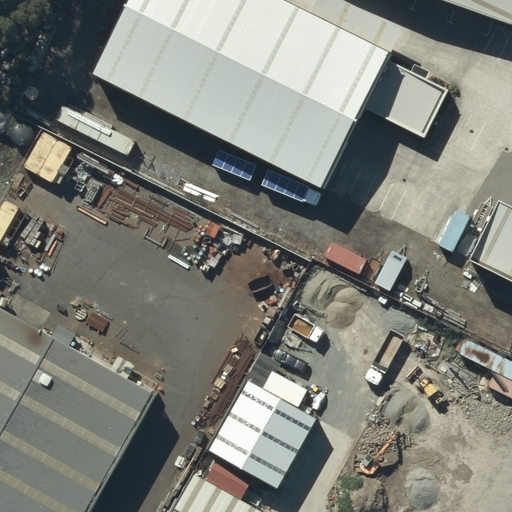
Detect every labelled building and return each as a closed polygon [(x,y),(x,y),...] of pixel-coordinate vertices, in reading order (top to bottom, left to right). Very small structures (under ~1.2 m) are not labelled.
[(393,32),(325,0),(97,0),(73,51),(370,193),(393,144),(349,123),(364,92),(427,122),(451,72),(389,42),(393,32)] [(511,190),(480,175),(450,236),(511,265),(511,190)] [(0,511),(66,511),(143,373),(0,294),(0,511)] [(319,415),(250,376),(211,446),(280,485),(319,415)] [(250,511),(261,493),(187,452),(153,511),(250,511)]
